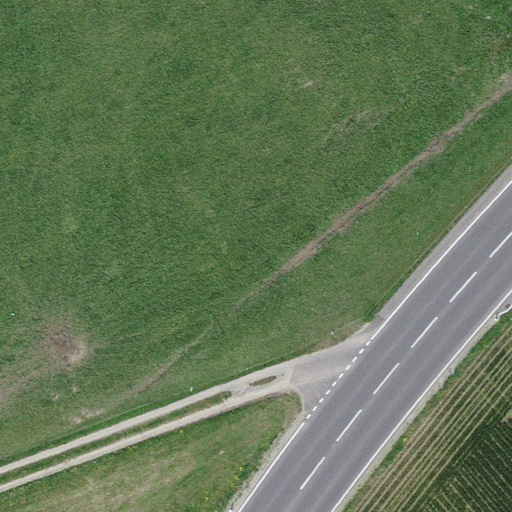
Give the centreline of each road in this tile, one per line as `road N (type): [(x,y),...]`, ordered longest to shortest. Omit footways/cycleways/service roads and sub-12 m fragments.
road 1 (track): [(398,362),(276,376),(0,482)]
road 2 (secondary): [(511,237),(398,362),(284,511)]
